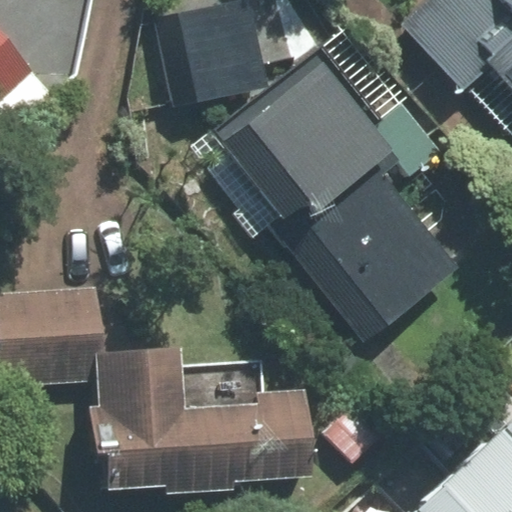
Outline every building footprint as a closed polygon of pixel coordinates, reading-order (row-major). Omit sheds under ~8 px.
[(246,0),(238,0),(155,18),(173,105),(265,86),(246,0)] [(511,0),(433,0),(407,24),(464,86),(474,77),(511,118),(511,0)] [(0,103),(34,72),(0,35),(0,103)] [(397,152),(318,52),(196,148),(259,227),(268,220),(364,340),(457,268),(378,167),(397,152)] [(0,111),(15,127),(53,92),(34,72),(0,103),(0,111)] [(99,284),(0,292),(0,388),(0,391),(100,382),(98,355),(105,354),(99,284)] [(310,478),(305,388),(266,391),(264,361),(183,366),(182,349),(105,354),(98,355),(100,382),(101,407),(93,408),(98,490),(166,485),(167,494),(235,490),(235,482),(310,478)] [(511,511),(511,392),(385,511),(511,511)]
